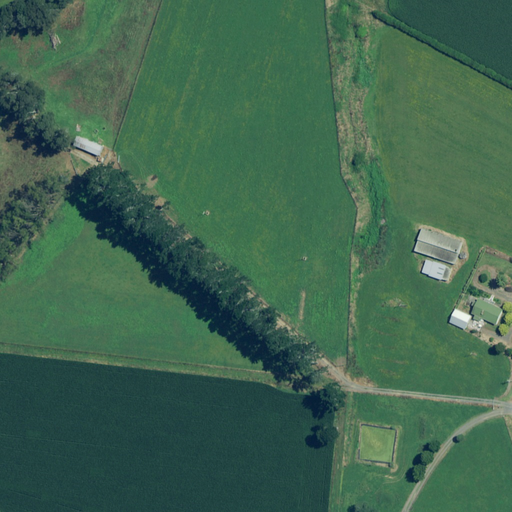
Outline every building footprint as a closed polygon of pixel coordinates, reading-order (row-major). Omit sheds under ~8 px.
[(104,147),(83,138),(80,147),(100,156),(104,147)] [(463,242),(423,229),(416,251),(455,264),(463,242)] [(452,268),(426,260),(422,274),(448,282),(452,268)] [(503,310),(478,299),(472,313),(476,315),(474,320),(480,322),(482,319),(497,325),(503,310)] [(472,317),(456,309),(450,322),(466,330),(472,317)]
